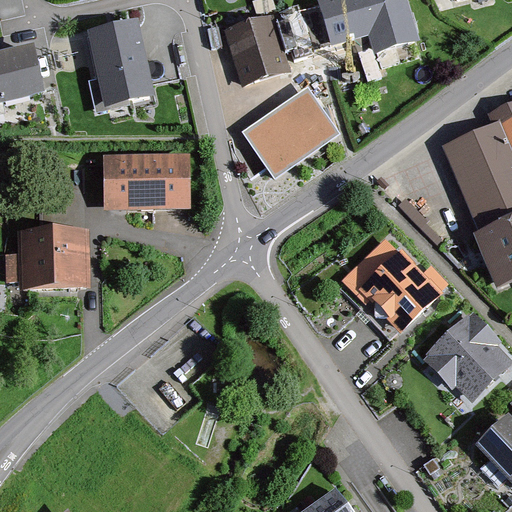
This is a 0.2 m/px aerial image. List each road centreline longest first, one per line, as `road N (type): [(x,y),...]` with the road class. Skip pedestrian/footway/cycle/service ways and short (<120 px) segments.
road 1 (residential): [(511,56),(247,249)]
road 2 (residential): [(247,249),(62,393),(0,455)]
road 3 (residential): [(247,249),(429,511)]
road 4 (residential): [(191,0),(247,249)]
